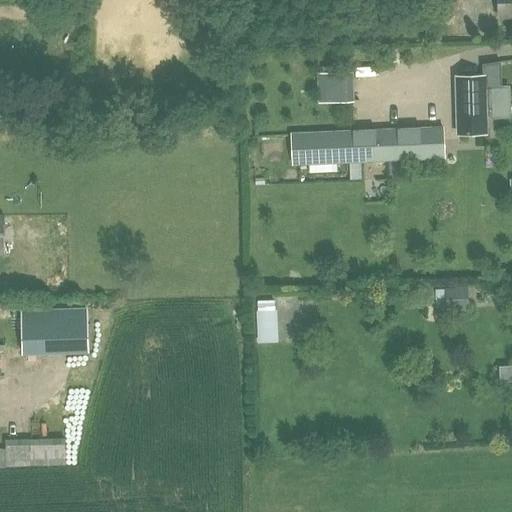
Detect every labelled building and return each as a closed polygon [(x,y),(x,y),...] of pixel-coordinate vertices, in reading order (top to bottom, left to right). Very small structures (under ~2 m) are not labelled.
[(511,0),(499,0),(500,16),(511,15),(511,0)] [(354,72),(318,73),(318,103),(354,102),(354,72)] [(458,135),(487,133),(484,76),(456,77),(458,135)] [(492,105),(509,104),(508,86),(491,87),(492,105)] [(294,164),(444,158),(443,128),(292,134),(294,164)] [(467,288),(455,289),(455,290),(445,290),(446,309),(446,311),(467,311),(467,288)] [(23,353),(89,351),(88,310),(22,311),(23,353)] [(257,343),(279,342),(278,310),(255,311),(257,343)] [(511,381),(511,373),(511,366),(500,367),(501,382),(511,381)] [(6,466),(67,464),(66,437),(6,439),(6,466)] [(137,466),(137,454),(115,454),(116,467),(137,466)]
